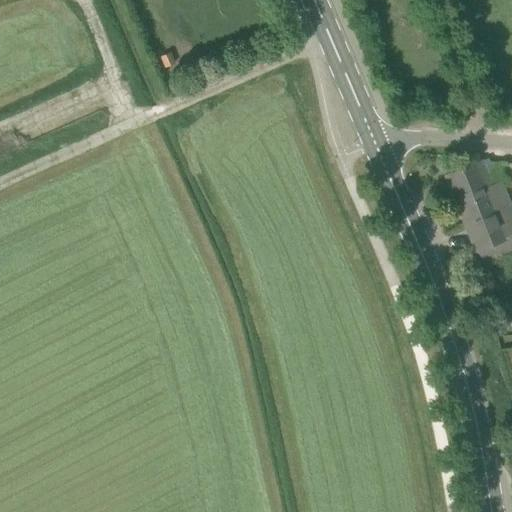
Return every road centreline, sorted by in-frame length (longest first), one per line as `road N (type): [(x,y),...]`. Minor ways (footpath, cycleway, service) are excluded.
road 1 (primary): [(489,511),(448,328),(375,146)]
road 2 (track): [(0,187),(334,34)]
road 3 (primary): [(375,146),(319,0)]
road 4 (unclassified): [(511,142),(418,136),(375,146)]
